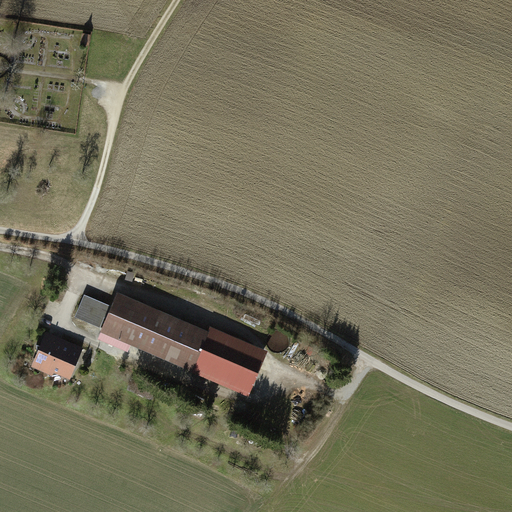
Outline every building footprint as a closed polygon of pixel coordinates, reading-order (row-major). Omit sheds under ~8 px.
[(95,32),(81,30),(79,47),(93,49),(95,32)] [(208,333),(120,294),(104,330),(192,369),(208,333)] [(208,333),(192,369),(249,393),(266,353),(210,328),(208,333)] [(286,334),(283,332),(279,331),(275,332),(271,334),(268,337),(267,341),(267,345),(268,349),(271,352),(274,354),(278,354),(282,354),(286,352),(289,349),(290,345),(290,341),(289,337),(286,334)] [(82,350),(47,334),(34,366),(69,380),(82,350)]
